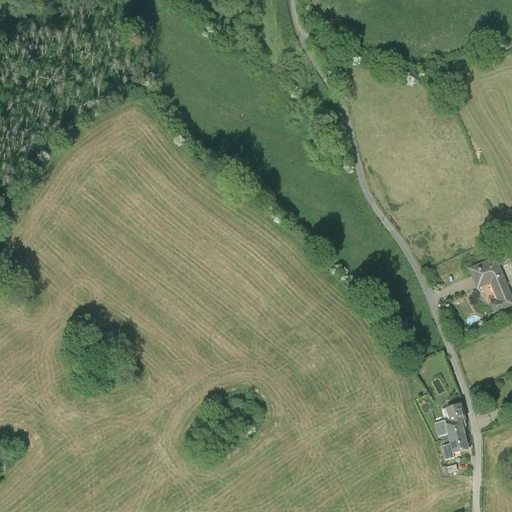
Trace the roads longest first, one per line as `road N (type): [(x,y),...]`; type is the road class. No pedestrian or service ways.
road 1 (unclassified): [(294,0),(300,31),(343,110),(364,188),(413,258),(464,390),(476,436),(476,511)]
road 2 (track): [(300,31),(402,77),(511,45)]
